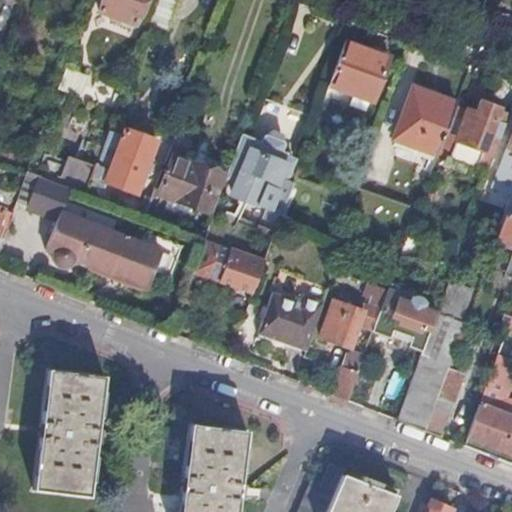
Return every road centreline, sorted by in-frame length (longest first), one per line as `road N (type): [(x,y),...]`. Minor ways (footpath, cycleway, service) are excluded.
road 1 (residential): [(511,489),(0,291)]
road 2 (residential): [(377,0),(511,50)]
